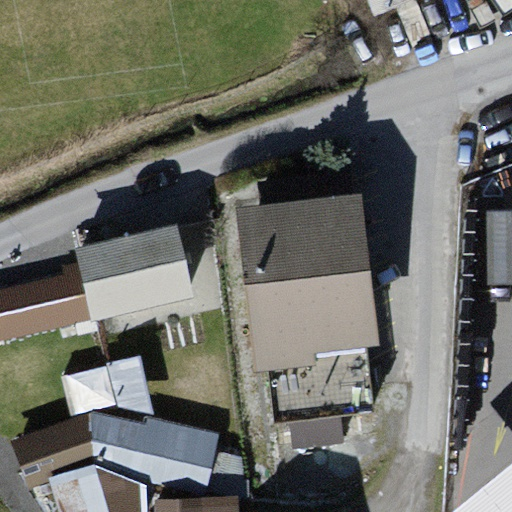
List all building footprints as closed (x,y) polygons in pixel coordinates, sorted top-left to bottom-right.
[(384,0),(357,0),(361,9),(384,0)] [(361,194),(233,205),(246,360),(374,349),(361,194)] [(80,251),(99,325),(200,299),(181,226),(80,251)] [(80,266),(0,286),(0,340),(93,316),(80,266)] [(109,475),(214,490),(224,428),(161,419),(145,352),(67,371),(79,419),(18,433),(29,479),(57,483),(64,511),(115,511),(108,481),(109,475)] [(511,511),(511,439),(422,511),(511,511)] [(160,511),(240,511),(240,499),(160,504),(160,511)]
